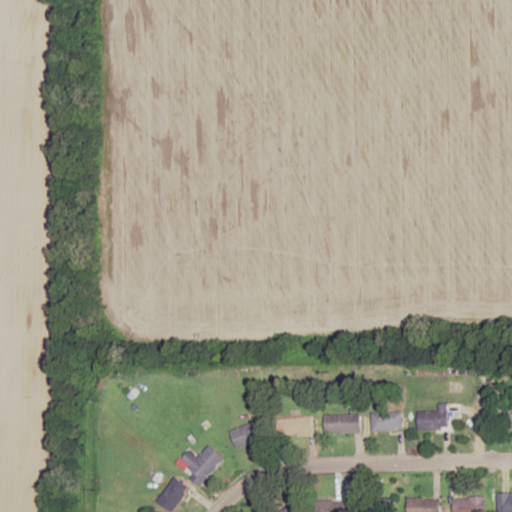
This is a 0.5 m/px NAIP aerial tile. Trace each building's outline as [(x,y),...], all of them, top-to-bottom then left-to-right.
[(420,411),(420,429),(450,428),(450,404),(440,404),(440,411),(420,411)] [(374,411),(374,430),(405,430),(405,411),(374,411)] [(362,413),(326,413),(326,432),(362,432),(362,413)] [(282,419),(284,437),(315,433),(314,415),(282,419)] [(265,440),(259,421),(232,429),(238,448),(265,440)] [(192,475),(201,484),(226,459),(211,444),(199,457),(192,450),(184,458),(197,471),(192,475)] [(173,511),(192,488),(177,476),(158,501),(172,511),(173,511)] [(486,511),(487,496),(454,496),(454,511),(486,511)] [(394,511),(395,498),(363,499),(363,511),(394,511)] [(408,511),(441,511),(441,498),(408,498),(408,511)] [(317,500),(317,511),(348,511),(348,500),(317,500)]
